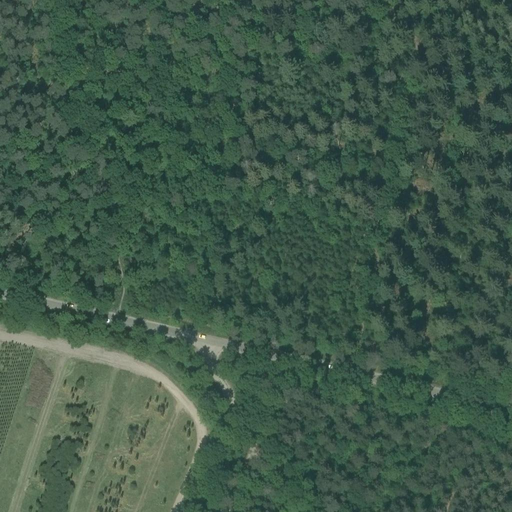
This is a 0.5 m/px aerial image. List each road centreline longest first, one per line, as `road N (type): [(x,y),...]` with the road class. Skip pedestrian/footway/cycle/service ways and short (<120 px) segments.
road 1 (unclassified): [(498,408),(198,339)]
road 2 (unclassified): [(198,339),(0,294)]
road 3 (unclassified): [(227,511),(255,437),(198,339)]
